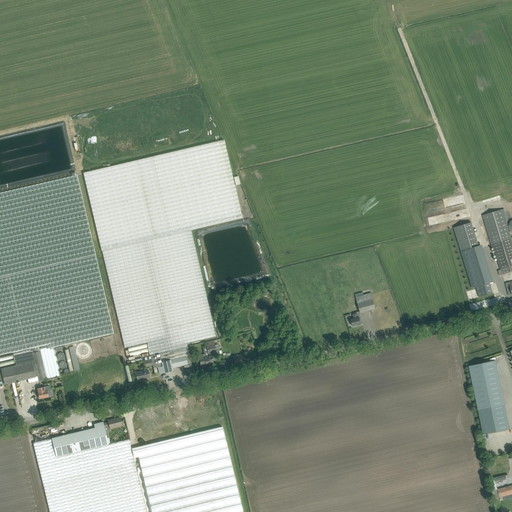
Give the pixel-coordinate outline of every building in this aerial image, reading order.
[(212,87),(71,120),(124,348),(147,342),(148,345),(147,345),(150,355),(153,368),(162,366),(164,373),(173,371),(172,368),(191,363),(187,347),(186,343),(216,336),(192,233),(191,230),(242,218),(212,87)] [(54,346),(113,332),(102,281),(77,175),(0,193),(0,355),(13,352),(16,365),(5,368),(2,369),(5,384),(8,383),(36,377),(38,376),(39,381),(61,376),(54,346)] [(494,247),(500,270),(502,275),(511,271),(511,241),(508,227),(502,210),(483,215),(492,244),(490,245),(491,248),(494,247)] [(454,227),(461,251),(465,250),(478,246),(471,222),(454,227)] [(465,250),(461,251),(473,288),(476,287),(490,283),(493,282),(481,245),(478,246),(465,250)] [(490,283),(476,287),(479,296),(493,292),(490,283)] [(356,297),(356,298),(360,313),(376,308),(375,308),(371,293),(364,295),(363,293),(355,295),(356,297)] [(503,295),(471,303),(473,311),(505,302),(503,295)] [(351,319),(352,322),(353,326),(361,324),(360,319),(359,317),(358,318),(357,314),(353,315),(354,319),(351,319)] [(199,358),(200,361),(201,366),(213,363),(212,358),(211,355),(210,352),(216,351),(213,341),(206,343),(207,347),(203,348),(204,354),(199,355),(199,358)] [(69,372),(80,370),(75,346),(69,347),(69,349),(64,350),(69,372)] [(145,361),(143,362),(144,368),(152,366),(150,356),(144,357),(145,361)] [(469,366),(483,435),(507,430),(492,361),(469,366)] [(148,370),(140,372),(136,373),(137,381),(150,378),(148,373),(148,370)] [(38,389),(38,393),(39,399),(48,397),(47,391),(46,391),(46,387),(38,389)] [(180,403),(174,405),(176,414),(180,413),(192,410),(190,402),(180,404),(180,403)] [(94,424),(95,428),(33,443),(49,511),(146,511),(134,458),(131,448),(129,439),(110,444),(109,437),(107,438),(106,432),(111,431),(110,428),(122,426),(120,418),(108,421),(108,422),(104,424),(103,422),(94,424)] [(242,511),(222,427),(131,448),(134,458),(138,457),(151,511),(242,511)] [(511,485),(498,489),(492,491),(493,499),(511,493),(511,485)]
